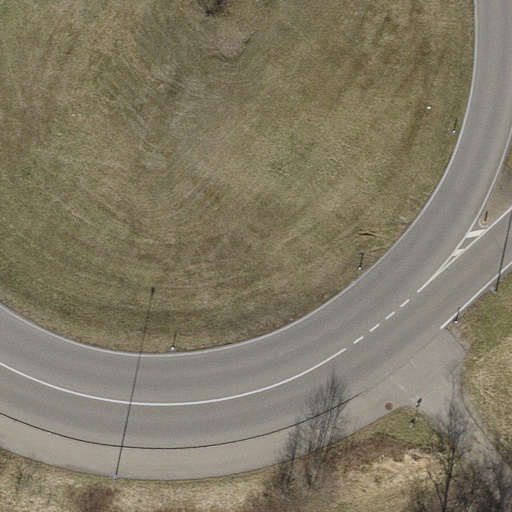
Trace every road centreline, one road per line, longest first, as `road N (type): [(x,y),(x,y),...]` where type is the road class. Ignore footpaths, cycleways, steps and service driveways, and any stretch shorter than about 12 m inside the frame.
road 1 (unclassified): [(0,361),(82,395),(185,404),(285,381),(379,325)]
road 2 (unclassified): [(497,0),(500,53),(489,138),(436,251),(379,325)]
road 3 (track): [(379,325),(511,511)]
road 4 (unclassified): [(379,325),(485,265),(511,238)]
